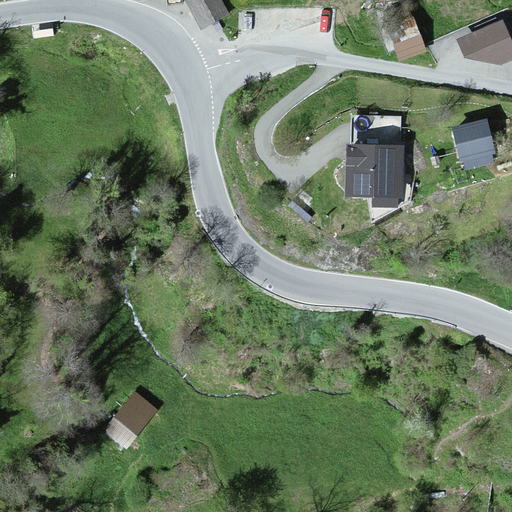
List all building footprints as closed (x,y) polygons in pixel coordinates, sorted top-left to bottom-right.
[(221,0),(191,0),(184,4),(201,33),(231,16),(221,0)] [(386,23),(398,61),(426,52),(415,14),(386,23)] [(511,43),(504,24),(460,44),(468,64),(509,68),(511,66),(511,43)] [(490,128),(454,135),(459,166),(496,159),(490,128)] [(410,151),(347,151),(347,205),(410,205),(410,151)] [(157,405),(135,390),(118,416),(139,430),(157,405)]
